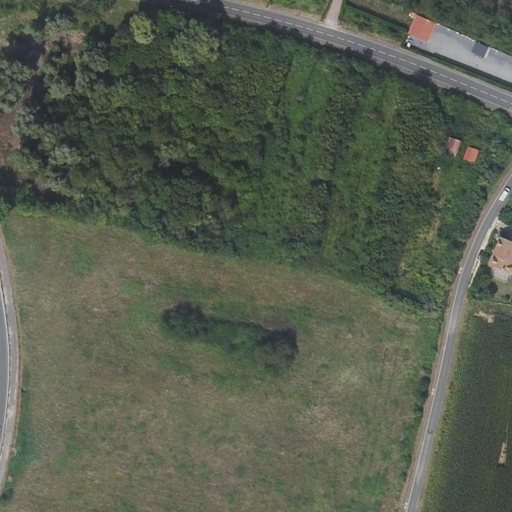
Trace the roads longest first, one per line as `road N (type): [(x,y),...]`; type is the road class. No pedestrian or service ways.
road 1 (unclassified): [(413,511),(465,272),(511,182)]
road 2 (secondary): [(511,104),(324,32),(193,0)]
